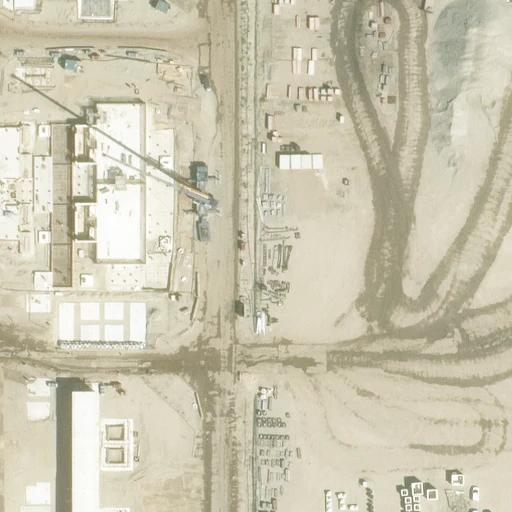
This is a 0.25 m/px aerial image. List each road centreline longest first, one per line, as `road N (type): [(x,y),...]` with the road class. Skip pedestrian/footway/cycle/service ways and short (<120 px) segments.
road 1 (unknown): [(226,228),(360,227),(372,256),(409,279),(471,291),(511,287)]
road 2 (unknown): [(228,113),(511,117)]
